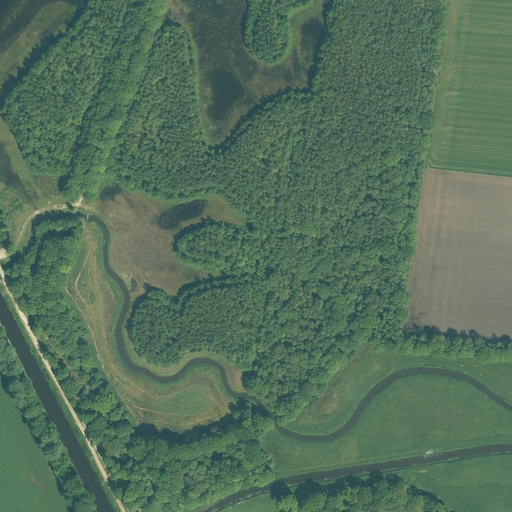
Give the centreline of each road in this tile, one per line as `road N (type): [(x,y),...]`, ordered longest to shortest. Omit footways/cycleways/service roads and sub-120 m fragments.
road 1 (track): [(187,511),(268,472),(511,438)]
road 2 (track): [(124,511),(0,270)]
road 3 (track): [(154,0),(79,205)]
road 4 (track): [(0,257),(31,214),(79,205),(42,191),(22,166)]
road 5 (track): [(79,205),(31,324)]
